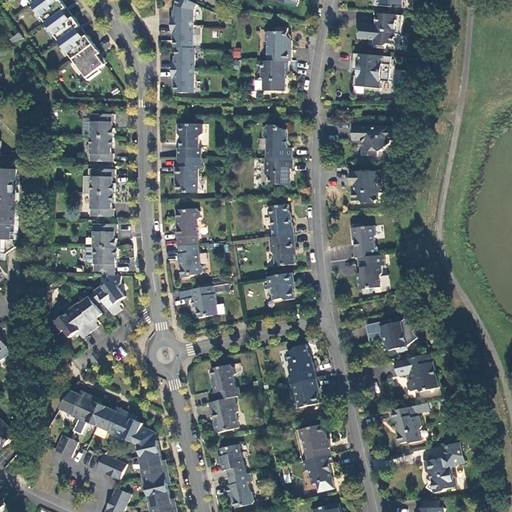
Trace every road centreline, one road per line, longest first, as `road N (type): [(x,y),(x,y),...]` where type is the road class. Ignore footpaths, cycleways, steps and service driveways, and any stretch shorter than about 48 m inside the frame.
road 1 (residential): [(110,0),(148,69),(147,207),(165,354)]
road 2 (residential): [(326,318),(314,83),(330,0)]
road 3 (residential): [(372,511),(326,318)]
road 4 (residential): [(165,354),(326,318)]
road 5 (residential): [(199,511),(165,354)]
